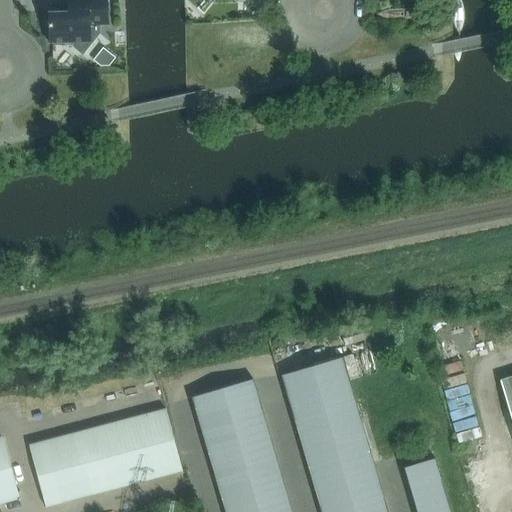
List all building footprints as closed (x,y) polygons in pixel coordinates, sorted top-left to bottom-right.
[(58,10),(46,11),(47,24),(49,24),(49,43),(73,42),(73,46),(83,54),(99,34),(99,25),(107,25),(106,0),(69,0),(69,12),(58,12),(58,10)] [(345,345),(366,339),(363,330),(362,325),(341,331),(342,334),(345,345)] [(281,376),(288,399),(350,381),(343,357),(281,376)] [(443,380),(446,379),(448,389),(467,385),(463,366),(441,370),(443,380)] [(511,376),(500,381),(511,422),(511,376)] [(226,400),(257,391),(253,379),(222,388),(226,400)] [(294,422),(356,404),(350,381),(288,399),(294,422)] [(226,400),(222,388),(191,397),(195,409),(226,400)] [(232,422),(263,413),(257,391),(226,400),(232,422)] [(461,398),(462,400),(449,404),(460,441),(482,435),(471,395),(461,398)] [(226,400),(195,409),(201,431),(232,422),(226,400)] [(301,445),(363,427),(356,404),(294,422),(301,445)] [(154,445),(174,440),(166,409),(146,414),(154,445)] [(232,422),(239,445),(270,436),(263,413),(232,422)] [(135,450),(154,445),(146,414),(126,419),(135,450)] [(115,455),(135,450),(126,419),(107,424),(115,455)] [(239,445),(232,422),(201,431),(208,454),(239,445)] [(96,461),(115,455),(107,424),(88,429),(96,461)] [(308,468),(370,450),(363,427),(301,445),(308,468)] [(77,466),(96,461),(88,429),(68,434),(77,466)] [(57,471),(77,466),(68,434),(49,440),(57,471)] [(0,470),(11,467),(2,436),(0,436),(0,470)] [(239,445),(246,468),(277,458),(270,436),(239,445)] [(37,476),(57,471),(49,440),(29,445),(37,476)] [(182,471),(174,440),(154,445),(162,476),(182,471)] [(162,476),(154,445),(135,450),(143,481),(162,476)] [(239,445),(208,454),(215,477),(246,468),(239,445)] [(143,481),(135,450),(115,455),(123,486),(143,481)] [(315,491),(346,482),(377,473),(370,450),(308,468),(315,491)] [(123,486),(115,455),(96,461),(104,491),(123,486)] [(246,468),(252,490),(283,481),(277,458),(246,468)] [(404,468),(409,487),(441,478),(435,458),(404,468)] [(104,491),(96,461),(77,466),(85,497),(104,491)] [(77,466),(57,471),(65,502),(85,497),(77,466)] [(0,470),(0,503),(20,498),(11,467),(0,470)] [(252,490),(246,468),(215,477),(221,499),(252,490)] [(65,502),(57,471),(37,476),(45,507),(65,502)] [(346,482),(349,493),(380,484),(377,473),(346,482)] [(409,487),(415,506),(446,497),(441,478),(409,487)] [(252,490),(258,511),(261,511),(290,504),(283,481),(252,490)] [(318,503),(349,493),(346,482),(315,491),(318,503)] [(349,493),(353,505),(383,496),(380,484),(349,493)] [(258,511),(252,490),(221,499),(225,511),(258,511)] [(320,511),(328,511),(353,505),(349,493),(318,503),(320,511)] [(353,505),(354,511),(371,511),(387,507),(383,496),(353,505)] [(415,506),(416,511),(450,511),(446,497),(415,506)]
